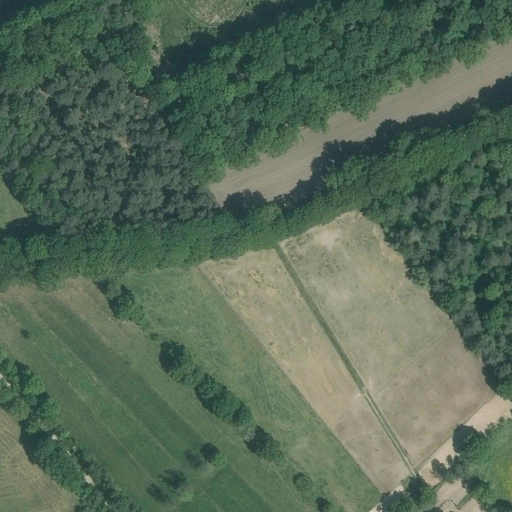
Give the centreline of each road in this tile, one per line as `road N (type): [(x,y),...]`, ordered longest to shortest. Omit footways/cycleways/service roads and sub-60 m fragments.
road 1 (track): [(367,177),(251,229),(0,270)]
road 2 (track): [(115,511),(0,376)]
road 3 (track): [(511,113),(367,177)]
